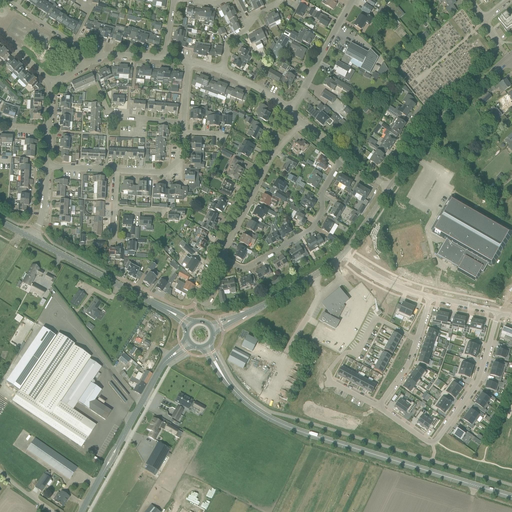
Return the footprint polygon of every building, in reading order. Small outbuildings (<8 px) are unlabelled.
[(40,11),(46,3),(42,0),(39,0),(35,7),(40,11)] [(48,13),(54,4),(55,3),(50,0),(47,0),(46,3),(40,11),(46,15),(48,13)] [(255,0),(251,2),(255,11),(264,6),(262,3),(264,3),(262,0),(255,0)] [(323,1),(322,3),(325,5),(333,10),(335,5),(334,5),(337,0),(327,0),(326,3),(323,1)] [(452,5),(455,3),(453,0),(440,0),(441,1),(443,0),(445,0),(449,6),(446,9),(450,15),(457,10),(452,5)] [(295,13),(302,17),(308,7),(300,3),(295,13)] [(402,15),(392,3),(388,6),(387,5),(387,6),(399,19),(399,18),(402,15)] [(55,5),(54,4),(48,13),(51,14),(49,18),(55,21),(60,13),(62,9),(55,5)] [(226,16),(235,11),(233,8),(231,9),(229,4),(220,9),(224,17),(226,16)] [(361,10),(365,13),(369,15),(372,9),(365,4),(361,10)] [(381,14),(386,6),(382,4),(378,12),(381,14)] [(195,20),(197,10),(192,9),(192,8),(188,7),(188,10),(187,16),(189,16),(189,17),(191,18),(191,19),(195,20)] [(204,21),(205,19),(207,10),(202,9),(202,11),(197,10),(195,20),(204,22),(204,21)] [(328,18),(323,16),(312,9),(308,15),(318,20),(318,21),(320,22),(320,23),(327,27),(330,22),(327,20),(328,18)] [(211,10),(207,10),(205,19),(204,21),(204,22),(214,23),(214,22),(215,20),(215,18),(216,13),(211,12),(211,10)] [(232,24),(238,21),(235,16),(237,15),(235,11),(226,16),(231,24),(232,24)] [(507,12),(498,19),(502,23),(501,24),(507,32),(511,27),(511,17),(510,19),(509,17),(508,17),(510,16),(507,12)] [(55,21),(61,25),(66,17),(60,13),(55,21)] [(275,13),(271,15),(275,24),(276,26),(281,24),(281,22),(281,21),(280,20),(283,19),(280,13),(276,15),(275,13)] [(354,26),(358,28),(361,30),(365,23),(369,25),(373,18),(366,14),(364,18),(360,15),(354,26)] [(275,24),(271,15),(267,17),(268,19),(264,21),(266,25),(267,27),(269,26),(270,26),(275,24)] [(67,29),(72,20),(66,17),(61,25),(67,29)] [(75,29),(78,31),(82,22),(80,21),(78,24),(72,20),(67,29),(73,32),(75,29)] [(84,26),(86,27),(85,30),(89,31),(89,32),(94,34),(97,23),(97,21),(94,20),(93,23),(88,21),(87,20),(85,24),(84,26)] [(235,32),(241,30),(239,26),(240,26),(238,21),(232,24),(231,24),(232,27),(230,28),(233,33),(235,32)] [(102,38),(105,29),(106,25),(97,23),(94,34),(99,35),(98,37),(102,38)] [(115,28),(106,25),(105,29),(102,38),(107,39),(107,38),(112,39),(115,28)] [(124,31),(124,30),(115,27),(112,39),(117,40),(116,42),(121,43),(122,38),(123,33),(124,31)] [(126,38),(131,39),(134,29),(128,27),(127,30),(124,30),(124,31),(123,33),(122,38),(126,40),(126,38)] [(184,38),(185,32),(193,34),(194,31),(187,30),(178,28),(177,33),(175,33),(174,37),(184,38)] [(141,30),(134,29),(131,39),(136,41),(136,42),(140,43),(142,35),(143,31),(141,30)] [(292,31),(291,33),(289,37),(291,38),(295,41),(297,38),(303,41),(310,45),(312,39),(313,36),(309,34),(310,32),(304,29),(301,36),(299,35),(292,31)] [(256,33),(260,41),(263,40),(264,43),(267,41),(266,39),(266,38),(268,37),(265,30),(262,32),(261,30),(259,31),(259,30),(256,31),(257,32),(256,33)] [(425,32),(416,39),(420,44),(429,36),(425,32)] [(144,43),(150,44),(152,35),(152,34),(149,33),(148,36),(142,35),(140,43),(144,45),(144,43)] [(260,41),(256,33),(250,35),(251,37),(249,39),(252,45),(255,43),(256,47),(262,44),(260,41)] [(282,35),(270,55),(279,61),(280,60),(278,59),(289,42),(291,44),(293,41),(290,40),(291,38),(289,37),(287,36),(284,34),(283,34),(282,33),(281,35),(282,35)] [(152,35),(150,44),(155,46),(155,44),(159,45),(160,40),(160,39),(161,37),(152,35)] [(176,41),(175,46),(185,48),(186,43),(188,43),(189,39),(184,38),(174,37),(174,41),(176,41)] [(291,47),(298,51),(295,56),(302,60),(304,57),(303,56),(306,50),(300,47),(300,46),(294,42),(291,47)] [(204,48),(198,47),(199,43),(195,43),(195,45),(194,49),(194,53),(199,54),(198,56),(202,57),(204,48)] [(369,53),(351,43),(345,54),(340,63),(348,67),(350,63),(365,71),(370,63),(374,66),(378,58),(371,50),(369,53)] [(223,47),(217,46),(216,48),(216,50),(213,50),(212,56),(217,57),(218,56),(221,57),(223,47)] [(204,48),(202,57),(207,57),(207,56),(212,56),(213,50),(210,49),(204,48)] [(241,53),(238,58),(248,63),(251,57),(248,56),(250,54),(249,53),(251,52),(249,50),(247,49),(245,51),(241,49),(240,49),(239,51),(239,52),(239,53),(241,53)] [(0,56),(0,60),(3,63),(5,62),(7,64),(12,59),(8,55),(9,54),(6,51),(0,56)] [(244,69),(248,63),(238,58),(236,62),(234,61),(232,65),(243,71),(244,69)] [(13,71),(20,64),(17,61),(16,62),(12,59),(7,64),(9,66),(7,68),(12,73),(13,71)] [(261,60),(257,68),(261,71),(263,67),(265,63),(261,60)] [(348,67),(340,63),(338,62),(335,69),(337,71),(337,72),(340,74),(339,76),(349,81),(354,71),(350,69),(350,68),(348,67)] [(384,62),(378,73),(383,76),(388,70),(384,62)] [(23,67),(20,64),(13,71),(12,73),(17,77),(19,75),(21,77),(26,72),(22,69),(23,67)] [(283,64),(281,68),(285,71),(282,77),(279,83),(283,85),(283,84),(290,87),(293,81),(295,82),(296,80),(294,79),(295,77),(292,76),(295,70),(283,64)] [(112,67),(114,77),(119,77),(119,75),(122,75),(123,66),(119,66),(119,68),(112,67)] [(123,66),(122,75),(122,78),(131,79),(132,73),(132,68),(127,68),(127,67),(123,66)] [(107,81),(114,77),(112,67),(106,70),(105,68),(102,70),(106,81),(107,81)] [(136,69),(135,78),(140,79),(140,80),(144,80),(145,77),(145,68),(141,68),(141,69),(136,69)] [(151,79),(153,79),(154,79),(155,70),(150,70),(150,68),(145,68),(145,77),(150,78),(151,79)] [(279,83),(282,77),(266,68),(263,73),(262,74),(279,83)] [(153,79),(153,82),(155,82),(156,83),(157,83),(157,82),(157,81),(163,82),(163,79),(164,69),(160,69),(160,71),(155,70),(154,79),(153,79)] [(167,82),(169,82),(172,83),(173,72),(168,72),(168,70),(164,69),(163,79),(168,79),(167,82)] [(103,82),(105,86),(108,84),(107,81),(106,81),(102,70),(98,72),(98,73),(94,76),(96,80),(97,82),(100,80),(100,81),(103,80),(104,81),(103,82)] [(254,80),(255,80),(258,74),(255,71),(253,74),(250,73),(249,75),(252,76),(251,78),(254,80)] [(26,86),(28,85),(27,85),(34,78),(31,75),(30,76),(26,72),(21,77),(19,80),(26,86)] [(173,72),(172,83),(173,83),(174,79),(175,79),(175,80),(182,81),(182,74),(179,74),(179,72),(173,72)] [(95,83),(93,79),(91,75),(89,76),(89,77),(84,79),(84,78),(78,80),(79,81),(74,83),(73,82),(71,84),(73,88),(74,92),(95,83)] [(196,76),(192,86),(195,87),(196,84),(201,86),(202,86),(205,77),(201,76),(200,77),(196,76)] [(202,86),(201,86),(200,89),(209,92),(210,89),(213,82),(208,80),(209,79),(205,77),(202,86)] [(327,78),(323,85),(330,89),(334,91),(336,86),(337,86),(340,88),(343,84),(332,77),(330,80),(327,78)] [(33,89),(34,91),(42,88),(36,82),(37,81),(34,78),(27,85),(28,85),(32,89),(33,89)] [(493,83),(495,88),(497,89),(499,88),(502,92),(504,90),(505,91),(511,87),(506,80),(500,84),(497,80),(493,83)] [(218,95),(222,84),(218,82),(218,84),(213,82),(210,89),(209,92),(218,96),(218,95)] [(222,84),(218,95),(226,98),(228,95),(230,89),(227,88),(228,86),(226,85),(222,84)] [(493,86),(487,92),(489,94),(496,90),(493,86)] [(33,100),(43,101),(43,96),(42,96),(42,88),(34,91),(35,93),(34,93),(33,100)] [(230,89),(228,95),(231,96),(231,97),(236,99),(240,90),(236,89),(235,91),(230,89)] [(244,92),(240,90),(236,99),(242,101),(243,101),(246,102),(248,95),(243,93),(244,92)] [(336,98),(324,90),(321,96),(332,104),(336,98)] [(487,92),(479,99),(484,104),(491,97),(489,94),(487,92)] [(505,108),(501,111),(504,114),(511,107),(511,104),(510,103),(510,102),(511,101),(511,100),(511,92),(503,98),(506,103),(503,106),(505,108)] [(67,94),(65,94),(63,94),(62,99),(61,99),(60,103),(70,104),(72,104),(73,98),(69,98),(69,95),(67,94)] [(414,99),(407,95),(403,101),(406,104),(404,106),(410,111),(411,111),(415,105),(411,102),(413,99),(414,100),(414,99)] [(30,110),(31,110),(41,111),(41,105),(43,105),(43,101),(33,100),(30,100),(30,110)] [(3,106),(0,111),(3,113),(2,115),(8,117),(11,108),(11,106),(12,105),(9,104),(4,103),(3,106)] [(70,104),(60,103),(60,107),(62,108),(62,113),(73,113),(73,110),(69,109),(70,104)] [(261,104),(259,109),(257,113),(260,115),(258,119),(262,121),(263,120),(266,122),(270,114),(265,112),(267,108),(261,104)] [(346,125),(334,114),(330,119),(327,116),(331,111),(325,106),(324,107),(320,104),(317,108),(321,112),(319,113),(318,111),(317,112),(310,106),(309,106),(308,107),(308,108),(309,108),(309,109),(307,111),(310,114),(309,114),(316,120),(316,121),(323,127),(327,123),(330,126),(332,124),(335,127),(339,123),(344,127),(346,125)] [(17,117),(19,112),(20,107),(15,106),(14,109),(11,108),(8,117),(14,119),(15,116),(17,117)] [(394,112),(399,116),(400,117),(401,116),(399,116),(401,113),(406,117),(410,111),(404,106),(403,106),(401,109),(398,107),(395,111),(394,112)] [(198,121),(199,107),(194,107),(194,108),(193,110),(191,110),(190,119),(193,119),(193,120),(198,121)] [(203,107),(199,107),(198,121),(202,121),(202,117),(207,118),(207,112),(207,108),(205,108),(203,108),(203,107)] [(393,123),(402,129),(406,124),(398,118),(399,116),(394,112),(392,111),(388,109),(387,112),(390,114),(395,118),(392,123),(393,123)] [(41,111),(31,110),(31,113),(30,113),(30,120),(42,121),(42,116),(41,116),(41,111)] [(498,110),(491,116),(496,121),(503,115),(498,110)] [(215,117),(215,113),(212,113),(212,112),(211,112),(210,112),(207,112),(207,118),(207,122),(210,122),(210,126),(214,127),(215,117)] [(59,118),(59,122),(69,122),(72,122),(72,117),(73,117),(73,113),(62,113),(61,118),(59,118)] [(215,113),(215,117),(214,127),(219,127),(219,123),(222,123),(222,117),(219,117),(220,113),(215,113)] [(495,123),(499,127),(507,119),(503,115),(495,123)] [(229,117),(224,116),(222,116),(222,117),(222,123),(225,123),(225,126),(231,126),(231,125),(231,122),(235,122),(237,118),(237,117),(234,116),(233,116),(229,116),(229,117)] [(260,125),(256,123),(253,122),(254,121),(247,118),(245,123),(252,126),(248,136),(257,140),(259,136),(260,137),(261,136),(259,135),(260,133),(261,134),(263,131),(258,129),(260,125)] [(59,126),(61,126),(61,131),(66,132),(67,132),(71,132),(71,129),(68,129),(69,122),(59,122),(59,126)] [(381,127),(386,130),(390,132),(391,130),(392,130),(399,135),(403,130),(402,129),(393,123),(389,128),(383,124),(381,127)] [(383,134),(385,135),(383,139),(392,146),(396,140),(393,138),(395,136),(390,132),(386,130),(383,134)] [(73,136),(73,135),(62,134),(62,139),(60,139),(60,144),(69,144),(70,138),(71,138),(73,136)] [(192,140),(192,145),(202,145),(202,138),(194,137),(194,140),(192,140)] [(369,142),(372,143),(375,146),(377,142),(369,137),(367,140),(369,142)] [(380,143),(382,144),(379,148),(385,152),(386,149),(389,151),(392,146),(383,139),(380,143)] [(255,147),(250,144),(244,141),(239,153),(248,158),(252,150),(253,150),(255,147)] [(293,151),(298,155),(299,154),(300,154),(302,152),(303,153),(304,151),(309,146),(303,141),(301,143),(299,142),(298,144),(296,143),(292,147),(294,149),(293,151)] [(61,153),(68,153),(68,151),(69,151),(69,144),(60,144),(60,148),(61,148),(61,153)] [(204,148),(202,148),(202,145),(192,145),(192,150),(196,150),(195,153),(202,153),(204,153),(204,148)] [(234,154),(221,148),(220,151),(219,153),(232,160),(234,154)] [(374,156),(382,161),(384,158),(383,157),(384,155),(377,150),(375,153),(376,154),(374,156)] [(325,171),(327,167),(325,166),(326,164),(325,163),(326,160),(320,156),(318,160),(316,163),(315,162),(314,165),(314,166),(316,167),(316,166),(320,168),(325,171)] [(379,165),(382,161),(374,156),(372,159),(371,159),(370,161),(377,166),(378,164),(379,165)] [(298,163),(293,159),(288,157),(285,163),(287,163),(283,170),(288,173),(290,169),(291,169),(293,169),(294,168),(295,168),(298,163)] [(242,162),(238,160),(235,159),(232,166),(233,167),(228,177),(237,181),(240,174),(241,174),(243,170),(239,168),(242,162)] [(204,163),(201,163),(201,161),(191,160),(191,165),(195,165),(195,168),(204,168),(204,163)] [(199,177),(199,170),(190,169),(190,172),(185,172),(185,177),(199,177)] [(322,175),(317,172),(315,170),(312,175),(313,176),(311,180),(309,180),(307,184),(315,189),(321,179),(319,178),(322,175)] [(290,174),(287,179),(295,184),(298,178),(290,174)] [(343,185),(347,178),(341,175),(335,185),(338,187),(340,184),(342,185),(343,185)] [(193,190),(198,186),(198,182),(199,182),(199,177),(185,177),(185,181),(189,181),(189,185),(190,185),(190,187),(193,190)] [(347,178),(343,185),(346,187),(344,191),(349,194),(352,188),(350,187),(353,182),(347,178)] [(225,186),(222,191),(220,189),(218,193),(221,194),(225,196),(225,195),(230,197),(233,190),(232,190),(234,184),(225,179),(223,184),(225,186)] [(288,184),(281,180),(280,181),(278,180),(275,183),(274,183),(273,185),(274,186),(273,187),(279,190),(283,192),(288,184)] [(18,191),(26,192),(26,189),(28,189),(28,185),(33,186),(33,183),(20,182),(16,182),(16,191),(18,191)] [(121,185),(120,193),(123,193),(123,192),(125,192),(128,192),(129,182),(124,182),(124,186),(121,185)] [(128,195),(128,196),(133,196),(135,196),(135,192),(136,186),(133,186),(133,182),(129,182),(128,192),(128,195)] [(143,193),(143,183),(139,182),(139,186),(136,186),(135,192),(138,192),(138,196),(143,196),(143,193)] [(143,193),(143,196),(147,197),(150,197),(151,187),(148,187),(148,183),(143,183),(143,193)] [(156,190),(153,189),(152,198),(160,198),(161,186),(156,185),(156,190)] [(356,194),(359,196),(364,188),(358,185),(351,195),(355,197),(356,194)] [(160,198),(168,199),(168,196),(168,190),(165,190),(166,186),(161,186),(160,198)] [(168,196),(168,199),(168,200),(175,200),(175,197),(176,186),(171,186),(171,190),(168,190),(168,196)] [(175,197),(175,200),(183,201),(183,196),(184,191),(180,191),(181,187),(176,186),(175,197)] [(364,188),(359,196),(362,198),(361,200),(364,202),(365,200),(370,192),(364,188)] [(26,195),(26,192),(18,191),(17,194),(21,195),(20,200),(29,200),(29,195),(26,195)] [(278,191),(275,196),(285,202),(288,198),(278,191)] [(308,193),(307,196),(305,199),(303,198),(300,204),(304,207),(306,203),(309,205),(308,206),(312,209),(316,202),(311,199),(313,196),(308,193)] [(279,199),(276,197),(272,195),(270,198),(264,194),(260,202),(269,206),(271,203),(276,205),(279,199)] [(482,273),(483,274),(487,268),(485,267),(487,264),(493,268),(511,234),(511,229),(455,197),(451,194),(429,231),(444,240),(446,241),(444,244),(442,243),(435,256),(442,260),(443,258),(452,264),(452,265),(456,268),(455,270),(476,282),(479,278),(482,273)] [(212,203),(209,209),(216,213),(217,210),(218,211),(219,212),(222,213),(224,209),(224,210),(225,207),(226,204),(227,201),(220,198),(217,202),(212,203)] [(96,218),(102,218),(104,218),(104,210),(104,203),(96,202),(96,208),(94,208),(94,213),(96,213),(96,218)] [(345,209),(341,206),(337,204),(332,210),(333,211),(331,215),(335,218),(334,220),(339,223),(341,220),(339,218),(345,209)] [(362,204),(357,212),(360,214),(361,214),(366,207),(362,205),(362,204)] [(289,208),(297,212),(295,216),(293,219),(296,221),(297,220),(300,222),(299,224),(303,227),(306,221),(303,219),(305,217),(303,216),(305,213),(303,212),(299,210),(298,209),(291,205),(289,208)] [(262,206),(263,207),(261,210),(257,208),(253,215),(261,219),(264,214),(267,215),(268,213),(269,210),(262,206)] [(185,210),(183,210),(178,209),(178,213),(169,213),(169,220),(179,221),(179,216),(185,216),(185,210)] [(353,215),(349,220),(353,223),(357,217),(360,214),(357,212),(353,210),(350,214),(353,215)] [(203,223),(201,227),(209,232),(211,228),(214,230),(217,224),(215,223),(216,221),(215,220),(217,217),(209,213),(206,219),(209,220),(206,224),(203,223)] [(96,218),(94,217),(93,236),(101,237),(102,225),(101,225),(102,218),(96,218)] [(135,239),(136,228),(136,227),(132,227),(132,217),(123,217),(122,225),(126,225),(126,228),(127,229),(131,229),(131,235),(131,239),(135,239)] [(151,227),(151,224),(151,219),(144,219),(144,218),(139,218),(139,223),(139,226),(142,226),(142,227),(151,227)] [(325,225),(322,229),(330,234),(333,235),(338,226),(337,225),(335,224),(336,222),(329,218),(328,219),(327,219),(324,224),(325,225)] [(262,230),(265,225),(257,221),(256,224),(250,221),(247,229),(255,233),(257,228),(262,230)] [(272,231),(273,234),(268,237),(272,244),(277,241),(277,242),(280,240),(279,238),(281,236),(279,232),(278,231),(277,230),(273,223),(271,226),(271,227),(271,228),(272,228),(273,229),(272,229),(272,231)] [(282,230),(279,232),(281,236),(283,239),(287,236),(286,235),(292,232),(288,224),(280,228),(282,230)] [(193,243),(192,246),(194,247),(193,250),(198,254),(199,251),(202,249),(204,250),(207,242),(204,241),(205,239),(208,233),(203,231),(200,236),(199,235),(197,238),(200,239),(197,244),(196,244),(193,243)] [(240,242),(244,244),(248,246),(250,243),(254,245),(257,237),(254,236),(250,234),(251,234),(250,238),(243,235),(240,242)] [(327,239),(336,244),(339,239),(330,234),(327,239)] [(318,247),(324,243),(319,235),(311,241),(310,240),(306,242),(307,245),(306,245),(310,252),(318,247)] [(101,251),(102,251),(105,247),(101,241),(96,240),(93,246),(95,251),(101,251)] [(128,242),(127,256),(134,256),(134,252),(136,252),(137,243),(128,242)] [(187,245),(184,248),(192,256),(195,253),(187,245)] [(243,260),(245,256),(247,253),(245,252),(247,249),(238,245),(237,248),(238,249),(234,256),(243,260)] [(293,249),(293,250),(289,252),(296,263),(300,260),(299,257),(304,254),(299,246),(293,249)] [(116,248),(110,248),(109,250),(106,250),(106,255),(106,257),(115,257),(116,248)] [(119,260),(124,260),(124,251),(122,251),(122,249),(116,248),(115,257),(115,260),(118,260),(119,260)] [(288,264),(285,260),(283,255),(276,259),(277,260),(272,263),(277,271),(288,264)] [(187,257),(180,266),(183,268),(184,270),(186,269),(188,271),(189,272),(189,271),(192,273),(193,272),(193,273),(195,270),(194,270),(199,263),(196,261),(197,261),(196,260),(195,260),(193,258),(192,258),(191,259),(187,257)] [(128,261),(125,268),(127,270),(127,271),(129,273),(128,275),(135,279),(135,278),(139,280),(143,274),(138,271),(139,269),(130,265),(131,263),(128,261)] [(156,266),(152,262),(152,263),(147,269),(151,272),(152,272),(156,266)] [(169,266),(176,271),(178,268),(172,263),(169,266)] [(22,283),(26,285),(27,285),(26,284),(27,283),(30,285),(29,286),(30,286),(32,287),(30,290),(42,296),(45,290),(33,284),(33,285),(31,284),(36,274),(41,276),(43,272),(38,270),(39,269),(32,265),(27,274),(25,273),(22,278),(24,279),(22,283)] [(255,272),(258,276),(259,279),(267,275),(267,276),(272,274),(269,268),(267,270),(265,267),(255,272)] [(181,271),(178,275),(187,280),(190,276),(181,271)] [(145,278),(143,281),(142,282),(146,284),(145,285),(148,287),(148,286),(149,287),(149,286),(156,277),(149,272),(149,273),(147,276),(146,276),(146,277),(145,278)] [(159,283),(156,288),(158,289),(158,290),(160,292),(161,291),(161,292),(165,287),(168,290),(169,288),(177,275),(176,274),(174,274),(167,283),(166,283),(161,279),(161,280),(160,279),(158,283),(159,283)] [(241,282),(241,284),(243,288),(253,284),(254,288),(257,286),(256,282),(254,276),(251,278),(250,276),(241,279),(242,282),(241,282)] [(223,282),(222,283),(224,291),(228,290),(229,290),(230,290),(230,291),(230,292),(231,292),(232,293),(233,293),(236,292),(235,289),(235,285),(234,280),(229,281),(230,282),(228,282),(227,281),(227,282),(226,282),(226,281),(223,281),(223,282)] [(185,285),(178,281),(176,284),(174,288),(186,295),(187,292),(191,294),(195,286),(187,282),(185,285)] [(86,295),(79,290),(70,303),(77,308),(86,295)] [(323,313),(319,321),(335,329),(340,322),(337,321),(345,306),(344,304),(349,300),(341,290),(323,305),(328,311),(326,315),(323,313)] [(95,299),(87,311),(85,314),(94,320),(100,312),(96,310),(101,303),(95,299)] [(397,309),(395,315),(398,316),(398,315),(404,317),(405,314),(409,305),(403,303),(400,310),(397,309)] [(405,314),(404,317),(409,320),(408,321),(412,322),(414,316),(411,315),(414,308),(409,305),(405,314)] [(434,316),(432,323),(441,325),(443,313),(438,312),(437,317),(434,316)] [(443,313),(441,325),(446,326),(445,329),(449,329),(450,323),(447,322),(449,314),(443,313)] [(20,323),(24,317),(18,314),(15,320),(20,323)] [(450,323),(449,329),(452,330),(453,327),(458,328),(460,317),(455,316),(453,324),(450,323)] [(460,317),(458,328),(463,329),(462,332),(466,333),(467,327),(464,326),(466,318),(460,317)] [(467,327),(466,333),(469,334),(470,330),(475,331),(478,321),(472,319),(470,327),(467,327)] [(478,321),(475,331),(481,332),(480,333),(484,334),(485,328),(482,327),(483,322),(478,321)] [(511,330),(504,328),(502,334),(505,335),(504,339),(510,341),(511,341),(511,342),(511,343),(509,343),(508,346),(511,347),(511,346),(511,330)] [(394,332),(391,337),(399,341),(402,337),(394,332)] [(19,390),(12,400),(81,447),(88,436),(96,425),(72,410),(78,402),(105,420),(111,411),(94,400),(101,390),(90,383),(101,367),(89,359),(91,357),(74,345),(74,344),(58,333),(56,336),(19,390)] [(428,334),(426,339),(434,342),(437,343),(438,337),(436,337),(428,334)] [(247,336),(242,347),(252,352),(258,341),(247,336)] [(391,337),(389,341),(397,346),(399,341),(391,337)] [(466,343),(464,348),(477,352),(479,346),(471,344),(472,341),(466,339),(465,342),(466,343)] [(389,341),(387,345),(395,350),(397,346),(389,341)] [(497,347),(500,348),(501,345),(494,342),(490,353),(494,355),(497,347)] [(135,344),(129,353),(134,356),(138,350),(136,348),(138,346),(135,344)] [(387,345),(384,350),(392,354),(395,350),(387,345)] [(250,357),(234,348),(232,352),(228,361),(243,369),(250,357)] [(461,353),(460,357),(466,359),(467,356),(475,358),(477,352),(464,348),(462,354),(461,353)] [(498,349),(496,356),(505,359),(506,356),(509,356),(511,350),(503,348),(502,350),(498,349)] [(383,352),(381,356),(389,361),(391,356),(383,352)] [(125,366),(129,362),(130,360),(123,354),(119,360),(125,366)] [(381,356),(378,361),(387,365),(389,361),(381,356)] [(420,357),(418,362),(429,366),(431,360),(428,360),(420,357)] [(460,362),(458,368),(471,372),(473,366),(465,364),(466,361),(460,359),(459,362),(460,362)] [(378,361),(376,365),(384,369),(387,365),(378,361)] [(494,363),(492,369),(503,373),(504,373),(506,367),(507,367),(508,364),(500,362),(499,365),(494,363)] [(376,365),(374,369),(382,374),(384,369),(376,365)] [(342,366),(337,375),(342,378),(346,369),(342,366)] [(418,367),(415,371),(422,376),(421,376),(423,378),(427,373),(418,367)] [(455,373),(454,377),(460,379),(461,376),(469,378),(471,372),(458,368),(456,374),(455,373)] [(346,369),(342,378),(346,380),(351,371),(346,369)] [(492,369),(490,375),(496,377),(495,380),(501,381),(503,373),(492,369)] [(138,380),(146,385),(152,374),(146,371),(145,373),(143,372),(138,380)] [(351,371),(346,380),(350,382),(355,373),(351,371)] [(415,371),(412,375),(419,380),(421,376),(422,376),(415,371)] [(355,373),(350,382),(354,384),(359,376),(355,373)] [(412,375),(409,379),(416,384),(418,386),(421,381),(419,380),(412,375)] [(359,376),(354,384),(359,387),(363,378),(359,376)] [(138,380),(135,379),(132,377),(129,382),(133,384),(133,383),(137,385),(133,391),(140,395),(146,385),(138,380)] [(363,378),(359,387),(363,389),(368,380),(363,378)] [(451,381),(448,386),(458,394),(462,389),(455,384),(457,382),(452,378),(450,381),(451,381)] [(409,379),(406,383),(413,388),(416,384),(409,379)] [(368,380),(363,389),(367,391),(372,382),(368,380)] [(487,382),(485,388),(497,392),(498,387),(504,388),(505,384),(498,382),(494,380),(493,383),(487,382)] [(372,382),(367,391),(372,394),(376,385),(372,382)] [(406,383),(403,387),(412,394),(415,389),(413,388),(406,383)] [(443,390),(441,393),(447,397),(448,394),(455,399),(458,394),(448,386),(444,391),(443,390)] [(440,396),(437,401),(448,409),(451,404),(445,399),(447,397),(441,393),(439,396),(440,396)] [(482,393),(478,398),(487,404),(490,399),(493,401),(495,399),(489,394),(487,397),(482,393)] [(177,407),(171,418),(177,421),(183,410),(182,409),(183,406),(188,409),(190,406),(190,405),(193,407),(192,408),(202,413),(205,408),(195,402),(195,403),(192,402),(193,401),(180,394),(175,402),(180,405),(179,408),(177,407)] [(400,394),(393,403),(396,405),(394,408),(399,411),(405,403),(401,400),(404,396),(400,394)] [(478,398),(475,403),(480,407),(478,409),(485,414),(487,411),(485,409),(488,405),(487,404),(478,398)] [(407,401),(399,411),(404,415),(406,412),(409,414),(416,405),(412,402),(411,403),(407,401)] [(433,405),(431,408),(436,412),(438,409),(444,413),(448,409),(437,401),(434,406),(433,405)] [(422,409),(416,419),(419,421),(417,423),(422,427),(428,418),(424,416),(426,412),(422,409)] [(471,409),(467,414),(477,421),(479,423),(483,418),(482,418),(484,415),(477,410),(476,413),(471,409)] [(467,414),(463,420),(469,423),(467,426),(472,429),(474,426),(473,426),(477,421),(467,414)] [(148,437),(153,439),(154,440),(159,430),(157,429),(160,422),(153,418),(147,429),(151,432),(148,437)] [(428,418),(422,427),(427,431),(429,428),(432,430),(438,421),(434,418),(432,421),(428,418)] [(178,431),(179,430),(168,424),(164,430),(174,436),(179,439),(182,433),(178,431)] [(456,430),(453,434),(463,441),(467,444),(470,439),(472,436),(464,430),(462,432),(458,429),(457,429),(456,430)] [(27,450),(65,477),(69,479),(77,468),(35,438),(27,450)] [(170,449),(162,445),(158,442),(146,464),(147,465),(145,469),(153,474),(156,470),(158,471),(170,449)] [(41,492),(44,488),(50,479),(48,477),(50,475),(46,472),(44,475),(44,474),(35,487),(41,492)] [(69,497),(61,491),(59,493),(58,492),(53,500),(55,501),(63,507),(69,497)]
